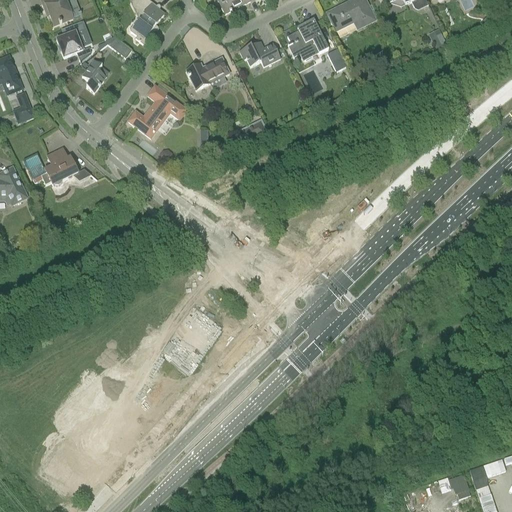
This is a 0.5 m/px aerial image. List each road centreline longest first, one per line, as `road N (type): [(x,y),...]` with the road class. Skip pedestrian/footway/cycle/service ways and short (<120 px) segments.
road 1 (secondary): [(302,324),(111,511)]
road 2 (secondary): [(511,120),(321,306)]
road 3 (secondary): [(145,511),(331,334)]
road 4 (secondary): [(331,334),(511,157)]
road 5 (tertiary): [(321,306),(173,205)]
road 6 (tertiary): [(173,205),(302,324)]
road 7 (residential): [(92,139),(189,13)]
road 8 (tertiary): [(92,139),(42,75),(23,25)]
road 9 (residential): [(189,13),(230,37),(304,0)]
